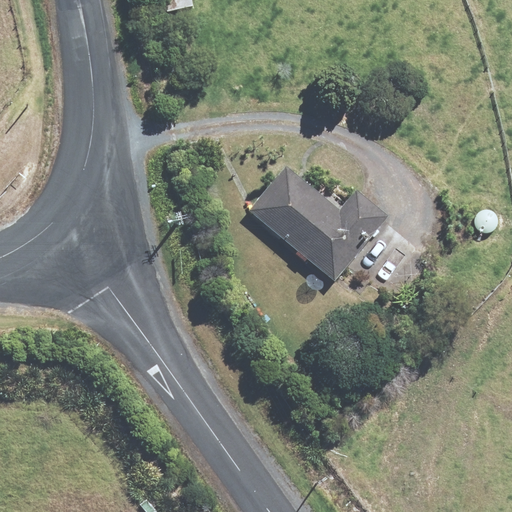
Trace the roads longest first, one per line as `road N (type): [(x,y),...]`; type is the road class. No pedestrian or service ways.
road 1 (tertiary): [(54,225),(268,511)]
road 2 (unclassified): [(79,0),(92,64),(89,153),(54,225)]
